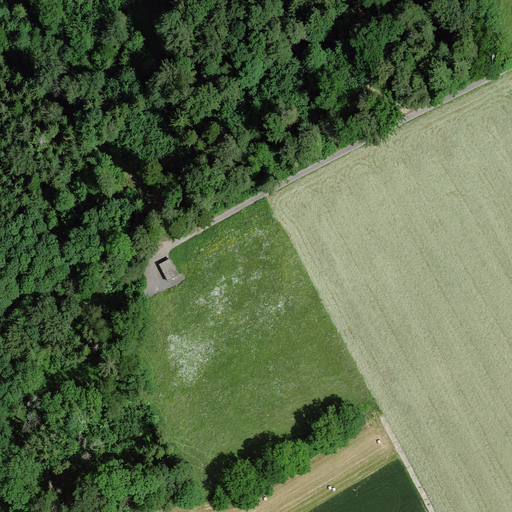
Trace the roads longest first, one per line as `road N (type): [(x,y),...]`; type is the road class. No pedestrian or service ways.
road 1 (track): [(411,116),(163,252),(83,275),(0,331)]
road 2 (track): [(249,0),(411,116),(511,64)]
